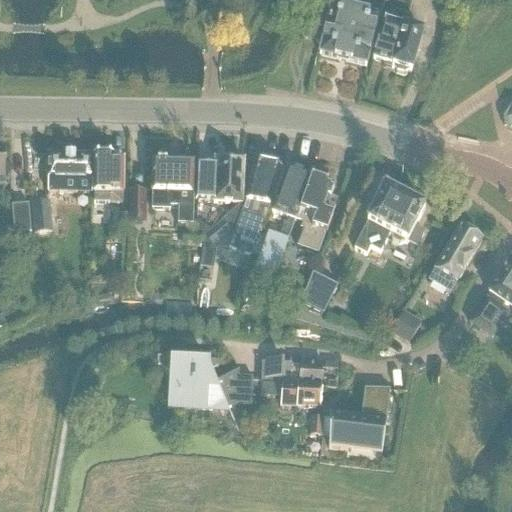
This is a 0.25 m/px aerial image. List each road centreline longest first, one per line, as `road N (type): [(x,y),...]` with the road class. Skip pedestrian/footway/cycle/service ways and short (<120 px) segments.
road 1 (unclassified): [(511,180),(323,119),(0,109)]
road 2 (track): [(242,346),(371,364),(418,358),(452,328),(503,252)]
